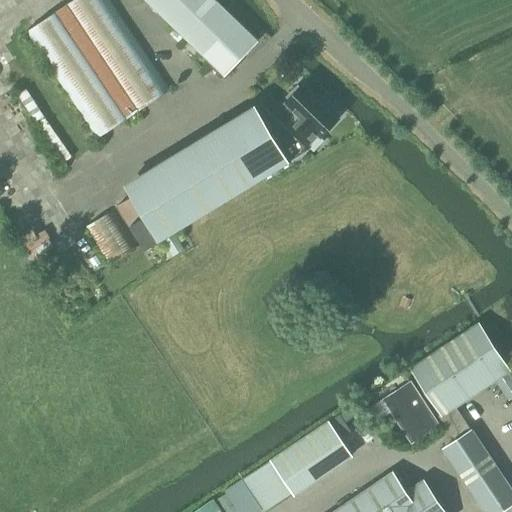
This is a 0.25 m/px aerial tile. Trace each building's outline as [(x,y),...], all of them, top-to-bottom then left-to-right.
[(170,89),(109,0),(72,0),(25,33),(98,139),(170,89)] [(257,40),(215,0),(146,0),(224,75),(257,40)] [(286,97),(282,101),(285,103),(282,106),(294,117),(285,126),(302,143),(314,131),(317,134),(334,116),(332,115),(335,112),(324,101),(321,104),(299,83),(296,86),(293,84),(283,95),(286,97)] [(308,149),(305,146),(302,143),(285,126),(267,108),(259,97),(219,122),(254,182),(308,149)] [(167,235),(254,182),(219,122),(131,174),(167,235)] [(440,414),(456,439),(472,429),(456,405),(510,369),(479,323),(413,367),(443,412),(440,414)] [(411,382),(386,399),(412,439),(437,422),(411,382)] [(328,421),(272,459),(296,495),(353,457),(328,421)] [(511,486),(475,429),(444,449),(486,511),(506,511),(511,508),(511,486)] [(446,511),(424,479),(407,491),(393,471),(332,511),(446,511)]
